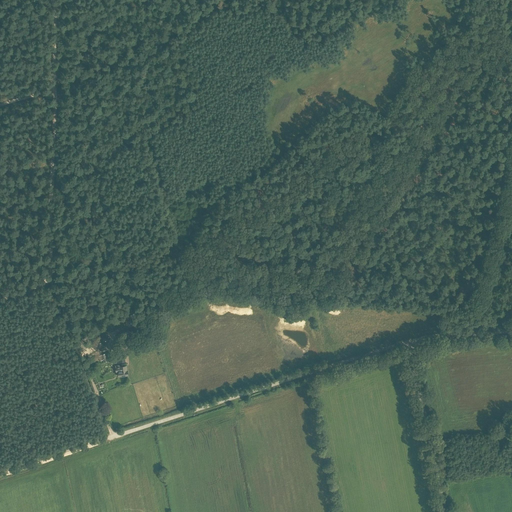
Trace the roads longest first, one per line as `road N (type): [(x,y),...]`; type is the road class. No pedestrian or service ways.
road 1 (unclassified): [(103,441),(408,341)]
road 2 (track): [(55,0),(52,278)]
road 3 (unclassified): [(446,511),(408,341)]
